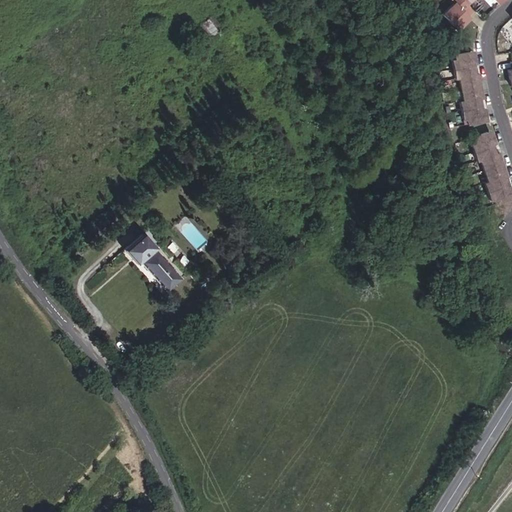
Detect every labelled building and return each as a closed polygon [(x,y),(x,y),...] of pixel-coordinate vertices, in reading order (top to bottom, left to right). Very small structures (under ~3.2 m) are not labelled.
[(476,22),(475,20),(481,15),(468,0),(456,0),(462,7),(450,17),(463,34),(476,22)] [(476,111),(475,101),(479,100),(477,75),(474,76),(473,65),(471,53),(451,55),(452,59),(448,59),(449,76),(453,76),(455,102),(452,103),(452,120),(456,120),(457,125),(478,123),(476,111)] [(499,178),(502,178),(498,160),(495,154),(492,154),(490,144),(487,133),(467,138),(467,142),(465,142),(469,160),(473,159),(479,184),(476,185),(479,202),(483,201),(485,206),(504,200),(501,189),(499,178)] [(151,249),(154,247),(141,234),(139,237),(151,249)] [(161,290),(178,274),(154,247),(151,249),(139,237),(121,253),(133,266),(136,264),(161,290)] [(137,490),(149,484),(143,472),(131,478),(137,490)]
